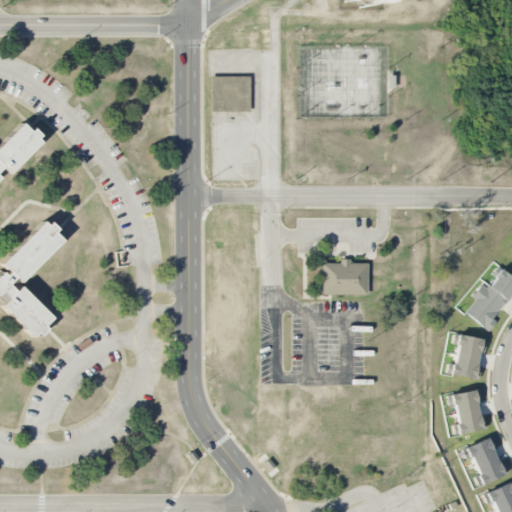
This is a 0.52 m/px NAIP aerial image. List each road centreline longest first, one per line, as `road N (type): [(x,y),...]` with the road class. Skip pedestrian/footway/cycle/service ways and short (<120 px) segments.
road 1 (tertiary): [(269,511),(200,415),(191,383),(190,0)]
road 2 (residential): [(511,197),(191,199)]
road 3 (residential): [(0,507),(267,506)]
road 4 (residential): [(0,28),(174,28),(234,0)]
road 5 (residential): [(274,301),(276,61)]
